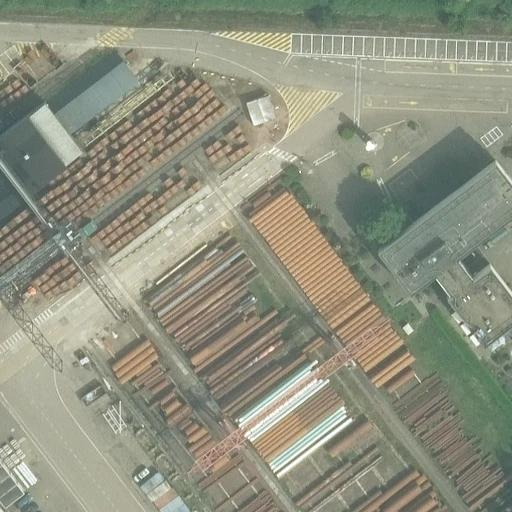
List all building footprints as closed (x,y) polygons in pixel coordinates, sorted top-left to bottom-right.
[(76,106),(95,133),(159,87),(140,60),(76,106)] [(257,126),(288,117),(281,95),(251,104),(257,126)] [(44,102),(0,135),(0,213),(82,151),(69,134),(45,103),(44,102)] [(457,255),(468,247),(511,213),(511,183),(495,161),(379,250),(410,291),(434,273),(450,294),(447,296),(484,343),(511,321),(511,294),(489,264),(473,276),(457,255)] [(0,461),(0,500),(4,507),(23,492),(0,461)] [(180,505),(168,492),(154,505),(160,511),(178,511),(200,492),(182,472),(169,485),(185,501),(180,505)]
